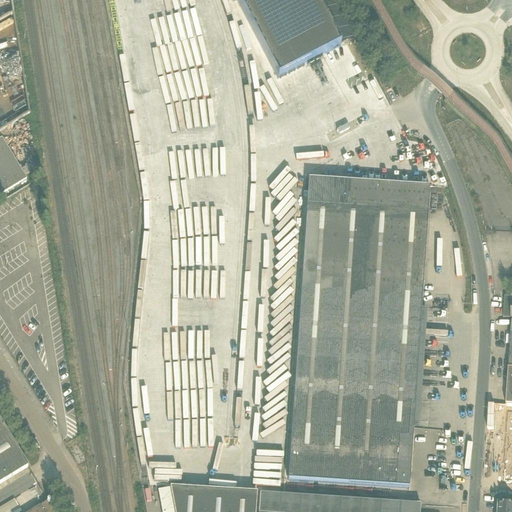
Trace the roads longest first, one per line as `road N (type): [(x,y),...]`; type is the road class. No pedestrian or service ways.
road 1 (unclassified): [(473,511),(482,283),(474,234),(426,94)]
road 2 (unclassified): [(83,511),(0,364)]
